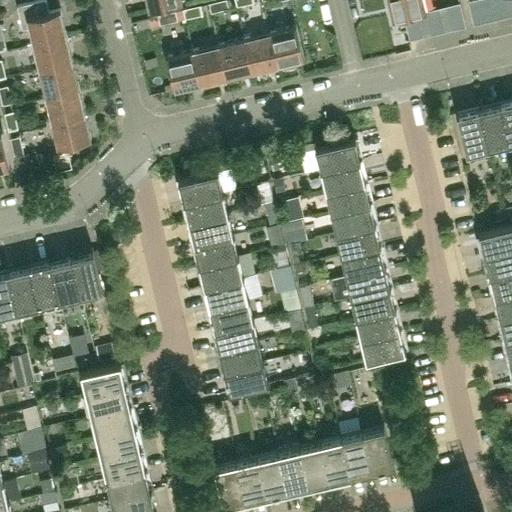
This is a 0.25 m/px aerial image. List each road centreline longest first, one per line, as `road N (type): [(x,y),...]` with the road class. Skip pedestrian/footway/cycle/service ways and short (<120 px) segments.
road 1 (residential): [(347,511),(477,481),(430,242),(433,212),(401,75)]
road 2 (residential): [(189,511),(158,379),(175,336),(140,180),(120,159)]
road 3 (residential): [(137,144),(169,129),(356,86)]
road 4 (residential): [(103,0),(137,144)]
road 5 (residential): [(0,221),(71,202),(120,159)]
